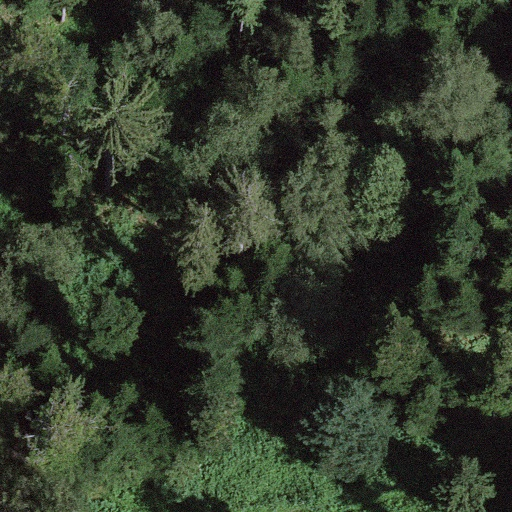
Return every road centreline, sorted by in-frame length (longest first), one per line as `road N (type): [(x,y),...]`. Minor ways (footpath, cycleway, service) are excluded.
road 1 (track): [(0,442),(187,511)]
road 2 (track): [(335,511),(424,487),(511,439)]
